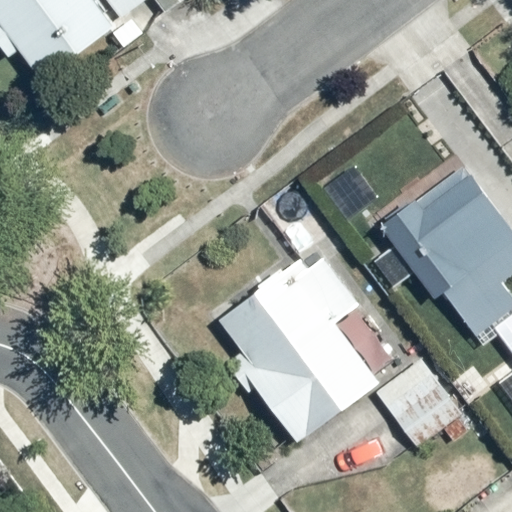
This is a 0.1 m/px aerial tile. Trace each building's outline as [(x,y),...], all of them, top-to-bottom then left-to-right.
[(0,0),(0,44),(8,55),(18,48),(41,80),(112,27),(125,44),(166,11),(180,0),(0,0)] [(480,341),(511,316),(511,292),(503,280),(511,272),(511,210),(466,151),(394,207),(458,289),(446,297),(480,341)] [(310,267),(301,255),(221,317),(244,348),(233,356),(299,442),(382,379),(377,373),(401,355),(325,255),(310,267)] [(491,388),(511,373),(511,343),(508,337),(472,362),(491,388)] [(464,415),(439,379),(393,411),(418,447),(464,415)]
